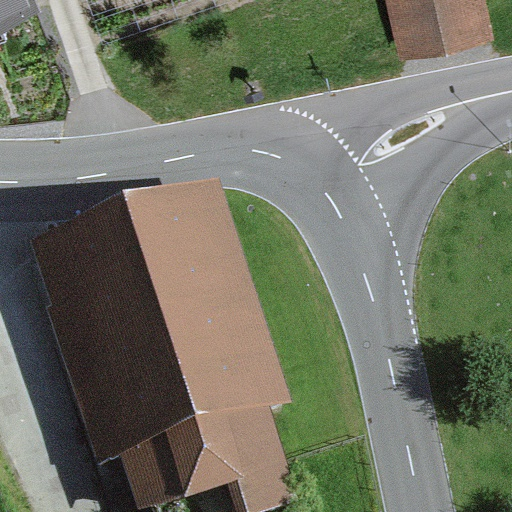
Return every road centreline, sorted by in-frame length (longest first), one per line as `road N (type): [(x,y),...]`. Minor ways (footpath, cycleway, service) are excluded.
road 1 (tertiary): [(318,181),(371,292),(421,511)]
road 2 (tertiary): [(318,181),(293,161),(244,151),(0,180)]
road 3 (tertiary): [(511,93),(424,122),(318,181)]
